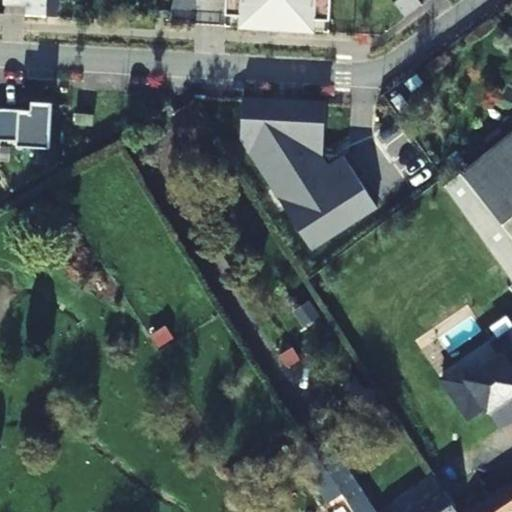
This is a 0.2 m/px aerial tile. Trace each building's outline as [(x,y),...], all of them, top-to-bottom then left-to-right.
[(27,15),(57,18),(57,0),(5,0),(5,4),(28,5),(27,15)] [(228,0),(226,27),(270,29),(271,9),(259,9),(259,0),(228,0)] [(259,0),(259,9),(271,9),(270,29),(315,32),(316,20),(331,21),(332,0),(259,0)] [(393,0),(406,17),(423,5),(419,0),(393,0)] [(331,33),(331,21),(316,20),(315,32),(331,33)] [(242,99),(240,133),(316,251),(379,205),(342,156),(327,167),(321,159),(321,158),(324,103),(242,99)] [(18,111),(16,147),(49,149),(51,104),(31,103),(31,112),(18,111)] [(511,127),(439,183),(511,286),(511,127)] [(327,167),(342,156),(321,159),(327,167)] [(511,329),(492,343),(500,355),(466,378),(458,367),(441,379),(468,418),(484,407),(487,411),(511,393),(511,329)] [(353,511),(312,447),(296,457),(332,511),(353,511)] [(511,511),(511,483),(493,496),(473,510),(446,467),(434,475),(444,491),(457,511),(511,511)] [(457,511),(444,491),(413,511),(457,511)]
